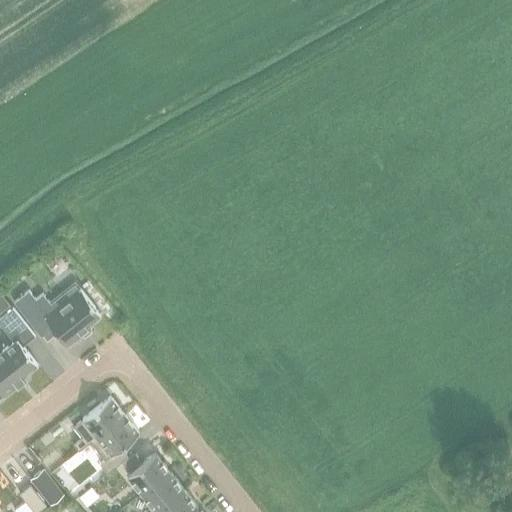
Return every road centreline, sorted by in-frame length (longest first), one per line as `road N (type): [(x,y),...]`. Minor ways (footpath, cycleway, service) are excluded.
road 1 (residential): [(389,485),(256,262),(449,147)]
road 2 (residential): [(0,444),(102,363),(119,360),(246,511)]
road 3 (residential): [(389,485),(511,400)]
